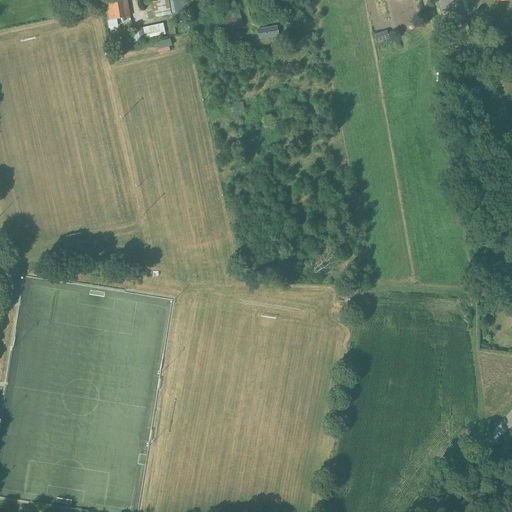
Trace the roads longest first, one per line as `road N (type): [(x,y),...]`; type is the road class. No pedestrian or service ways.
road 1 (track): [(481,448),(470,301),(458,290),(365,287)]
road 2 (secondary): [(511,144),(446,0)]
road 3 (unclassified): [(437,511),(511,419)]
